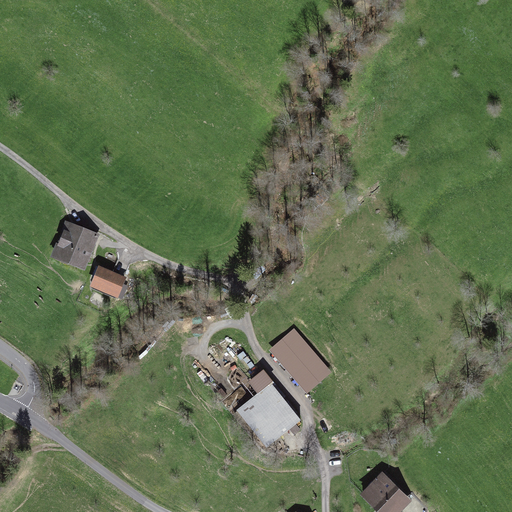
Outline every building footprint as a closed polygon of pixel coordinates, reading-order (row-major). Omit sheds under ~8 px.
[(69,224),(55,257),(83,269),(97,236),(69,224)] [(93,285),(121,297),(125,287),(120,285),(123,278),(100,268),(93,285)] [(308,389),(330,370),(297,331),(275,349),(308,389)] [(235,408),(265,446),(299,419),(269,381),(235,408)] [(394,511),(406,501),(384,476),(365,493),(381,511),(394,511)]
